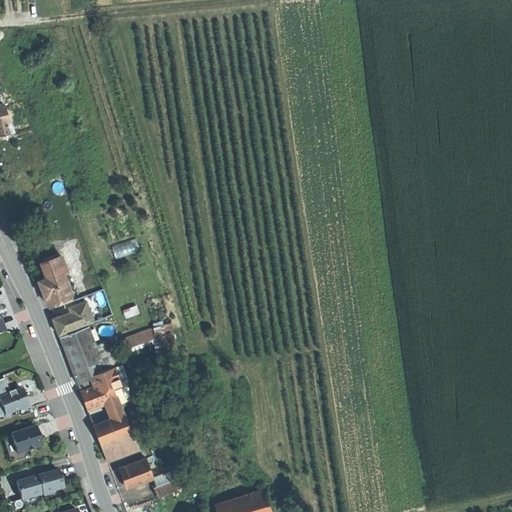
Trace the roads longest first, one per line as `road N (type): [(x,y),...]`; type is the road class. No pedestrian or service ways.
road 1 (secondary): [(111,511),(0,237)]
road 2 (track): [(252,0),(39,22)]
